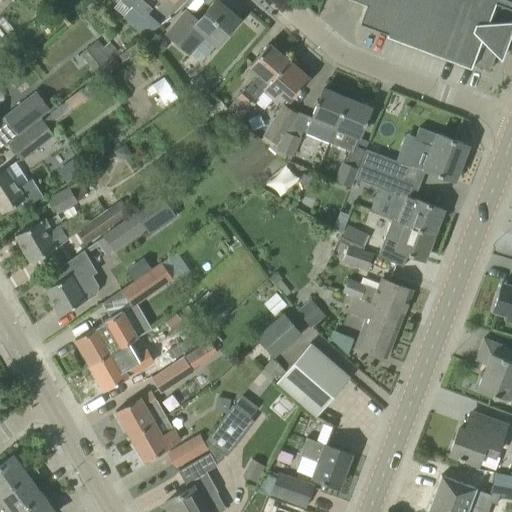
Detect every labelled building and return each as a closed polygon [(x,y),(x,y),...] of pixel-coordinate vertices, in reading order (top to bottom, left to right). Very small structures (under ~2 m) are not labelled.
[(144,0),(139,0),(132,8),(143,17),(153,8),(144,0)] [(217,45),(239,19),(217,0),(214,0),(197,20),(186,10),(166,34),(189,53),(205,35),(217,45)] [(511,0),(355,0),(365,4),(358,22),(387,33),(386,35),(470,67),(472,64),(490,70),(496,54),(500,58),(511,27),(511,19),(509,20),(511,10),(511,0)] [(114,59),(120,54),(110,42),(104,47),(97,39),(79,54),(95,74),(114,59)] [(263,90),(288,61),(268,44),(249,65),(259,73),(246,89),(245,88),(227,109),(238,119),(256,98),(263,90)] [(263,90),(273,98),(279,91),(289,100),(308,78),(288,61),(263,90)] [(21,160),(54,135),(52,132),(60,126),(57,122),(89,99),(80,88),(64,101),(50,112),(51,114),(44,119),(43,118),(9,143),(21,160)] [(305,132),(328,142),(346,98),(323,89),(311,116),(312,117),(305,132)] [(37,92),(4,117),(17,134),(50,109),(37,92)] [(328,142),(341,147),(352,151),(358,136),(359,136),(370,108),(346,98),(328,142)] [(261,140),(271,149),(296,113),(284,105),(261,140)] [(286,132),(296,113),(271,149),(276,153),(289,162),(292,156),(293,156),(301,137),(286,132)] [(424,169),(453,180),(467,145),(419,127),(414,139),(433,146),(424,169)] [(360,164),(396,178),(401,163),(366,149),(360,164)] [(68,161),(57,169),(66,182),(78,174),(68,161)] [(0,209),(2,213),(19,202),(21,200),(25,206),(42,196),(31,179),(27,181),(16,163),(6,169),(5,168),(0,171),(0,209)] [(358,169),(341,163),(334,180),(351,187),(358,169)] [(360,164),(355,178),(391,192),(396,178),(360,164)] [(69,187),(48,198),(56,212),(76,202),(76,200),(88,193),(89,193),(79,176),(67,182),(69,187)] [(405,224),(433,234),(442,209),(415,198),(415,199),(397,192),(393,204),(387,217),(405,224)] [(122,200),(76,232),(86,245),(131,213),(122,200)] [(340,211),(333,228),(341,233),(342,233),(349,214),(340,211)] [(136,214),(105,236),(113,248),(145,226),(136,214)] [(68,238),(60,224),(52,228),(45,216),(32,224),(15,235),(32,262),(49,251),(48,250),(68,238)] [(391,219),(378,255),(402,267),(407,253),(423,259),(433,234),(405,224),(392,218),(391,219)] [(346,224),(341,235),(353,241),(359,230),(346,224)] [(330,230),(325,240),(334,245),(340,235),(330,230)] [(341,235),(338,241),(347,244),(347,245),(362,250),(363,246),(353,241),(341,235)] [(347,245),(342,261),(367,269),(372,253),(362,250),(347,245)] [(58,281),(45,288),(60,314),(78,304),(96,294),(98,285),(89,271),(94,268),(84,250),(53,272),(58,281)] [(146,273),(122,289),(124,293),(133,306),(158,289),(156,286),(168,278),(158,264),(146,273)] [(342,290),(354,295),(403,314),(412,290),(381,278),(376,289),(347,278),(342,290)] [(506,320),(511,322),(511,285),(501,282),(493,311),(507,315),(506,320)] [(403,314),(354,295),(348,310),(366,317),(355,343),(386,356),(403,314)] [(75,339),(89,364),(113,351),(137,337),(122,312),(110,319),(99,326),(98,325),(75,339)] [(256,337),(273,357),(301,333),(283,313),(256,337)] [(167,349),(172,358),(192,347),(186,337),(167,349)] [(511,348),(502,345),(483,338),(475,360),(486,364),(476,389),(496,397),(497,394),(509,399),(511,390),(511,348)] [(183,356),(184,358),(153,378),(162,392),(194,372),(192,369),(217,352),(208,339),(183,356)] [(113,351),(89,364),(104,390),(121,380),(127,377),(127,376),(154,361),(147,349),(136,355),(129,342),(113,351)] [(349,376),(310,343),(276,382),(315,416),(349,376)] [(130,436),(165,416),(151,391),(139,398),(139,397),(115,410),(130,436)] [(204,442),(207,449),(208,448),(210,452),(177,470),(183,482),(218,464),(217,462),(224,454),(226,455),(253,420),(250,417),(257,407),(242,396),(234,405),(233,404),(229,409),(204,442)] [(506,425),(471,412),(464,430),(458,428),(449,453),(478,463),(483,450),(495,455),(506,425)] [(130,436),(144,461),(168,448),(167,447),(179,440),(165,416),(130,436)] [(204,442),(203,442),(199,434),(167,452),(175,466),(207,449),(204,442)] [(298,471),(312,477),(323,481),(319,489),(335,495),(350,454),(306,437),(299,454),(302,455),(298,467),(298,471)] [(0,493),(27,474),(12,455),(0,463),(0,493)] [(313,485),(294,478),(279,473),(271,493),(305,505),(313,485)] [(511,476),(494,473),(491,493),(499,495),(511,497),(511,476)] [(16,511),(41,494),(27,474),(0,493),(0,500),(8,511),(16,511)] [(216,511),(225,507),(216,492),(218,491),(208,475),(191,486),(165,502),(170,511),(216,511)] [(432,511),(479,511),(487,492),(475,487),(441,475),(428,510),(432,511)] [(54,511),(41,494),(16,511),(54,511)]
